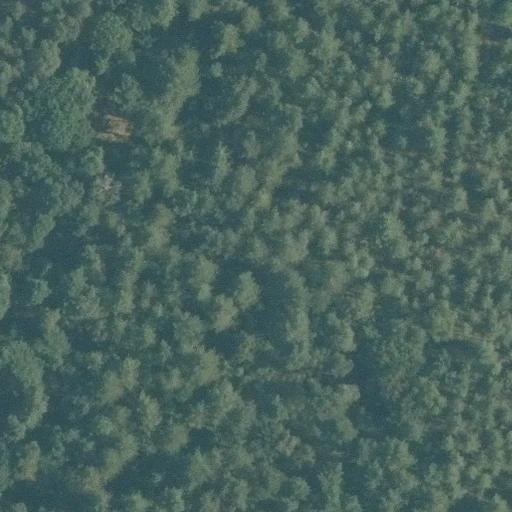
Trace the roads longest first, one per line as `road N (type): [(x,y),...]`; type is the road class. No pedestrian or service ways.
road 1 (unknown): [(0,310),(43,239),(97,93),(147,0)]
road 2 (track): [(95,0),(0,201)]
